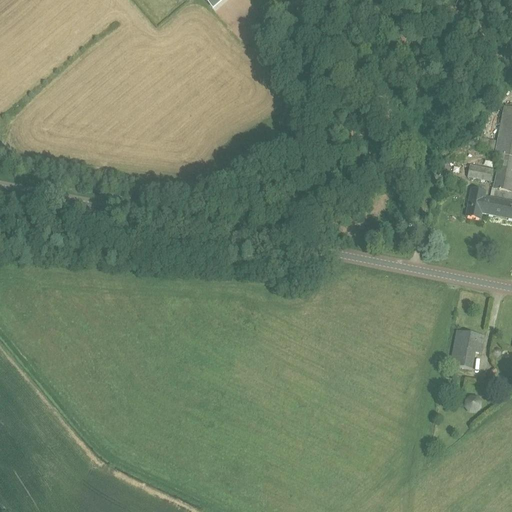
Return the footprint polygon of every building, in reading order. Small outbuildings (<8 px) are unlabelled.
[(202,0),(211,9),(220,0),(202,0)] [(493,189),(511,193),(511,190),(511,109),(504,108),(495,152),(500,153),(493,189)] [(488,160),(486,167),(495,168),(496,162),(488,160)] [(467,178),(490,182),(493,170),(470,166),(467,178)] [(481,214),(487,215),(490,198),(485,197),(486,193),(471,190),(466,217),(480,220),(481,214)] [(487,215),(511,219),(511,202),(490,198),(487,215)] [(450,367),(472,371),(475,354),(481,355),(485,337),(456,332),(450,367)] [(476,398),(470,397),(465,402),(465,408),(469,413),(475,413),(480,409),(481,402),(476,398)]
